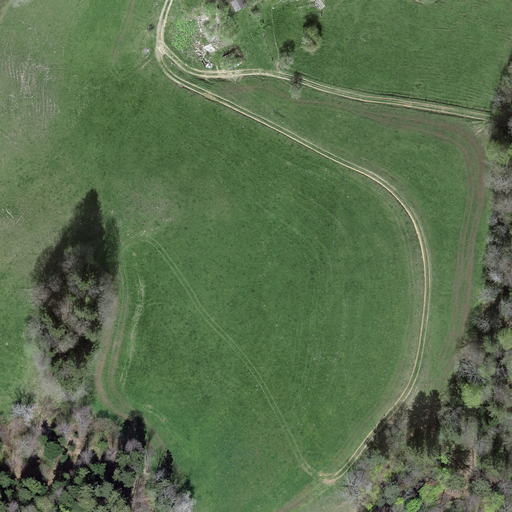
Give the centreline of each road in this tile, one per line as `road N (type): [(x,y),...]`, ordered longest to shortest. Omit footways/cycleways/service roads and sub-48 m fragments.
road 1 (track): [(277,495),(406,361),(412,221),(371,182),(166,72),(159,30),(170,0)]
road 2 (track): [(161,50),(194,77),(274,75),(511,128)]
